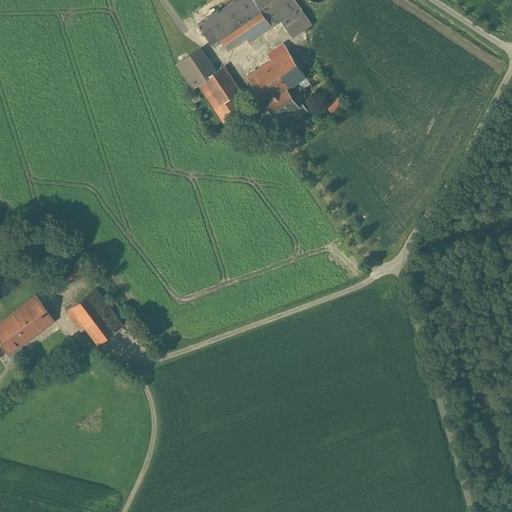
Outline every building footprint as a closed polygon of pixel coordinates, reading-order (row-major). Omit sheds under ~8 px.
[(253,0),(237,0),(199,27),(211,44),(219,39),(228,51),(246,39),(249,43),(272,27),(253,0)] [(294,0),(253,0),(272,27),(282,20),(300,8),(294,0)] [(311,24),(300,8),(282,20),(293,36),(311,24)] [(198,84),(217,71),(201,48),(178,63),(195,87),(198,84)] [(247,76),(265,102),(286,88),(288,90),(306,77),(287,50),(247,76)] [(217,71),(198,84),(215,109),(235,95),(241,91),(224,67),(217,71)] [(286,88),(265,102),(278,122),(286,117),(290,123),(308,111),(302,103),(298,106),(288,90),(286,88)] [(334,91),(324,97),(332,109),(342,103),(334,91)] [(235,95),(215,109),(224,123),(244,110),(235,95)] [(75,256),(48,277),(58,290),(85,269),(75,256)] [(95,288),(66,310),(71,318),(75,315),(97,344),(123,325),(95,288)] [(35,296),(7,317),(24,341),(53,320),(35,296)] [(7,317),(0,322),(0,344),(7,354),(24,341),(7,317)]
